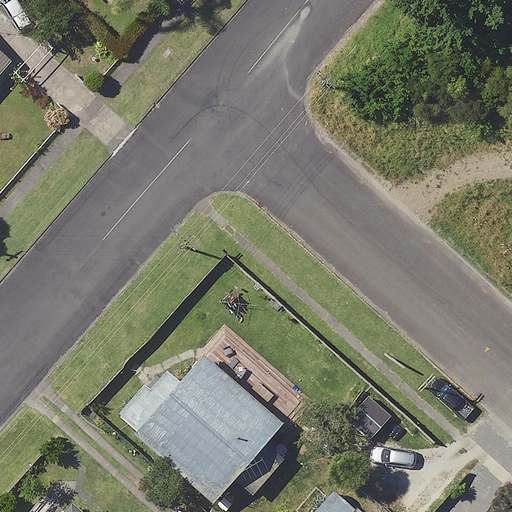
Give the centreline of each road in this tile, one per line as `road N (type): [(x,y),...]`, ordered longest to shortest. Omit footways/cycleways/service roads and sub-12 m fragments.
road 1 (residential): [(223,108),(511,367)]
road 2 (residential): [(0,361),(223,108)]
road 3 (residential): [(223,108),(311,0)]
